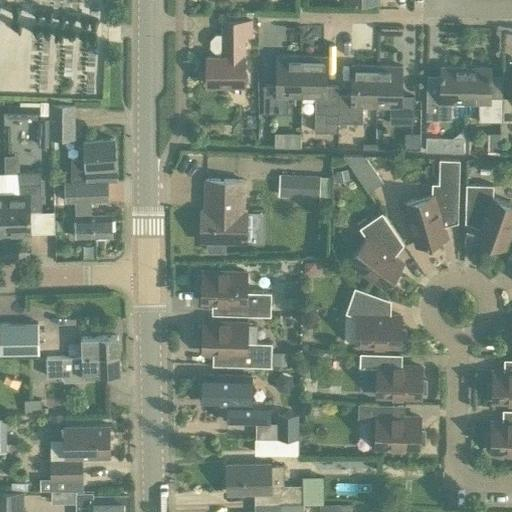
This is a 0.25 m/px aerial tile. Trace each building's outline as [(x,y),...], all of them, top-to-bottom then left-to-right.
[(217,53),(224,53),(224,58),(207,58),(207,84),(245,84),(245,37),(252,37),(252,21),(224,21),(224,35),(217,35),(212,41),(212,48),(217,53)] [(288,96),(302,97),(302,55),(276,55),(276,85),(264,85),(264,113),(287,113),(288,96)] [(328,86),(328,56),(302,55),(302,97),(315,97),(314,114),(326,114),(326,120),(324,120),(323,132),(342,132),(342,122),(339,122),(339,95),(339,86),(328,86)] [(362,105),(377,106),(378,66),(352,65),(351,95),(339,95),(339,122),(342,122),(362,123),(362,105)] [(414,96),(403,96),(403,66),(378,66),(377,106),(389,106),(389,123),(413,123),(414,96)] [(442,66),(442,73),(428,73),(427,120),(452,120),(452,102),(466,103),(467,67),(442,66)] [(491,67),(467,67),(466,103),(479,103),(479,121),(502,121),(503,97),(490,97),(491,67)] [(511,97),(503,97),(502,121),(511,121),(511,97)] [(49,105),(49,136),(74,136),(74,101),(48,101),(48,105),(49,105)] [(300,133),(275,132),(274,145),(300,145),(300,133)] [(427,137),(427,151),(441,151),(441,137),(427,137)] [(70,178),(83,178),(83,181),(116,179),(114,139),(84,140),(85,157),(70,157),(70,178)] [(380,180),(363,155),(362,155),(340,155),(366,190),(380,180)] [(422,249),(434,245),(432,241),(444,237),(440,225),(441,219),(457,219),(458,159),(438,159),(438,183),(431,183),(430,195),(404,203),(417,245),(420,244),(422,249)] [(40,208),(40,169),(19,170),(19,193),(5,194),(6,234),(30,233),(30,209),(40,208)] [(320,175),(279,173),(278,195),(320,197),(320,175)] [(208,241),(208,252),(224,253),(224,242),(245,243),(246,212),(242,212),(244,181),(206,179),(204,210),(201,210),(200,241),(208,241)] [(77,237),(112,236),(111,215),(92,216),(90,198),(108,197),(108,181),(77,181),(64,182),(65,199),(74,199),(75,211),(76,211),(77,237)] [(498,251),(499,247),(502,247),(511,220),(511,204),(492,197),(492,185),(465,184),(464,219),(480,220),(480,226),(476,238),(487,242),(486,247),(498,251)] [(358,228),(365,238),(349,259),(384,286),(386,284),(389,287),(397,276),(394,273),(401,263),(391,256),(387,251),(401,242),(381,212),(358,228)] [(270,319),(271,295),(246,294),(246,276),(202,275),(202,278),(198,278),(197,291),(202,291),(202,303),(222,304),(221,317),(270,319)] [(382,315),(387,299),(353,287),(344,313),(356,317),(355,344),(399,345),(399,342),(404,342),(404,329),(400,329),(400,317),(387,317),(382,315)] [(202,338),(202,351),(222,351),(222,365),(271,366),(272,343),(246,342),(247,323),(203,322),(203,325),(198,325),(198,338),(202,338)] [(37,323),(0,324),(0,354),(39,353),(37,323)] [(82,337),(82,355),(118,354),(118,336),(82,337)] [(420,396),(420,393),(424,393),(425,380),(420,380),(420,368),(390,367),(391,354),(359,353),(358,367),(376,367),(376,395),(420,396)] [(46,374),(60,374),(64,379),(81,378),(83,375),(119,374),(118,354),(82,355),(45,357),(46,374)] [(511,372),(492,371),(492,384),(487,384),(487,397),(492,397),(492,400),(511,400),(511,372)] [(202,374),(201,400),(227,401),(227,419),(270,420),(270,402),(250,401),(250,375),(202,374)] [(419,431),(419,418),(389,417),(390,404),(358,403),(357,418),(375,418),(374,445),(418,446),(418,443),(423,443),(424,431),(419,431)] [(486,448),(490,448),(490,451),(511,451),(511,409),(511,423),(491,422),(491,435),(486,435),(486,448)] [(277,437),(298,437),(298,413),(294,413),(277,412),(277,432),(277,437)] [(50,480),(83,479),(82,459),(77,459),(77,456),(110,455),(109,424),(65,425),(66,460),(50,460),(50,480)] [(323,503),(322,475),(302,476),(302,485),(284,485),(283,465),(269,465),(269,463),(226,464),(226,492),(253,491),(253,511),(303,511),(303,503),(323,503)] [(0,511),(22,511),(22,489),(0,489),(0,511)] [(92,497),(92,501),(92,511),(128,511),(129,497),(92,497)] [(352,511),(352,503),(341,503),(340,511),(352,511)]
